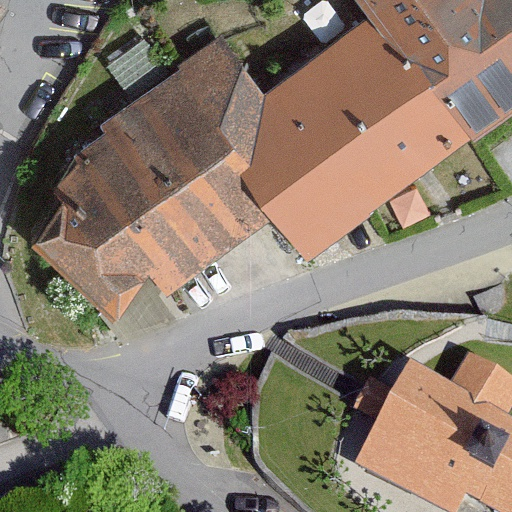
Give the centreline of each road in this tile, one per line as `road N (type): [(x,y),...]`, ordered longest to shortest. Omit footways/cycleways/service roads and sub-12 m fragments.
road 1 (residential): [(511,231),(176,347),(123,392)]
road 2 (residential): [(123,392),(0,469)]
road 3 (residential): [(123,392),(0,353)]
